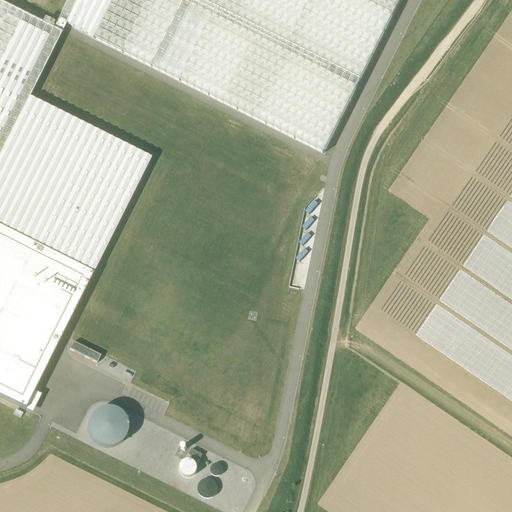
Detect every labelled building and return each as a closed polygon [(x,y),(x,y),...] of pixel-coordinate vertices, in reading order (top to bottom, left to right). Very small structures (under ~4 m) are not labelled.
[(69,0),(55,28),(0,1),(0,397),(23,409),(24,407),(32,411),(38,398),(31,394),(148,159),(28,99),(65,24),(323,153),(399,0),(69,0)] [(73,343),(69,350),(97,364),(101,356),(88,350),(73,343)] [(114,446),(114,408),(85,408),(85,446),(114,446)] [(210,474),(220,476),(223,465),(213,463),(210,474)] [(200,479),(199,497),(216,497),(217,480),(200,479)]
